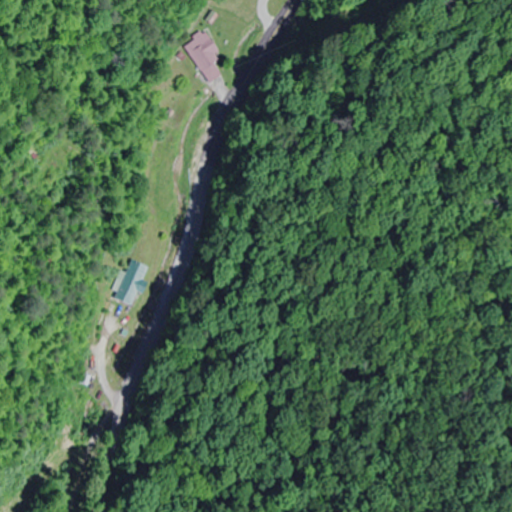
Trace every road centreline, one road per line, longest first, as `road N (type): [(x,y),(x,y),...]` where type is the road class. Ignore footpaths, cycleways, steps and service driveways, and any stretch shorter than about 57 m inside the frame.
road 1 (tertiary): [(110,511),(136,417),(218,220),(243,117),(316,0)]
road 2 (residential): [(170,331),(282,106)]
